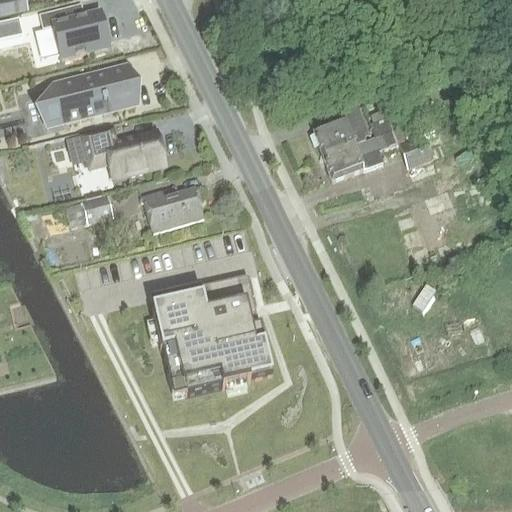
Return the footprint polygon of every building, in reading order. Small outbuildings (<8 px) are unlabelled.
[(23,0),(12,0),(0,2),(0,18),(26,13),(23,0)] [(60,63),(107,51),(99,18),(83,22),(80,10),(40,20),(43,32),(52,30),(60,63)] [(126,71),(105,76),(55,89),(57,96),(38,101),(43,120),(61,115),(64,128),(136,110),(126,71)] [(355,150),(354,149),(365,145),(364,141),(367,140),(357,110),(338,117),(341,125),(313,136),(323,162),(355,150)] [(369,128),(374,142),(403,131),(400,124),(390,128),(384,113),(370,119),(372,127),(369,128)] [(448,130),(398,149),(411,183),(436,173),(432,162),(456,153),(448,130)] [(363,174),(359,161),(395,148),(395,146),(407,142),(403,131),(374,142),(365,145),(354,149),(355,150),(323,162),(331,186),(363,174)] [(112,184),(164,171),(155,136),(115,146),(111,133),(80,141),(87,165),(106,161),(112,184)] [(142,201),(141,201),(141,202),(151,236),(151,238),(152,237),(202,222),(203,223),(203,221),(203,222),(194,193),(195,193),(194,192),(194,193),(166,201),(164,195),(142,201)] [(82,207),(83,208),(66,212),(71,232),(87,228),(88,231),(113,225),(107,201),(82,207)] [(250,279),(147,304),(152,326),(145,328),(150,348),(157,347),(172,403),(184,400),(184,401),(224,392),(226,399),(247,394),(245,387),(249,386),(249,384),(271,379),(259,328),(250,331),(246,311),(256,308),(250,279)]
